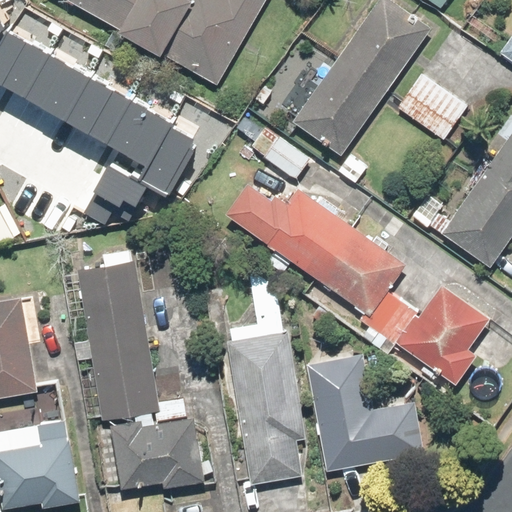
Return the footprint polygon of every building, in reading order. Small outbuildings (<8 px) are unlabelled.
[(69,0),(115,26),(114,29),(157,54),(159,51),(217,85),(265,0),(69,0)] [(431,24),(394,0),(371,0),(293,119),(345,153),(431,24)] [(511,34),(500,53),(511,61),(511,34)] [(0,64),(3,66),(0,69),(119,135),(112,149),(120,154),(94,200),(126,218),(154,167),(175,179),(196,142),(141,112),(146,103),(35,42),(32,49),(7,35),(0,47),(0,64)] [(422,72),(398,108),(443,137),(466,101),(422,72)] [(265,125),(250,146),(295,178),(310,157),(265,125)] [(511,129),(450,218),(439,211),(429,225),(489,267),(511,233),(511,129)] [(245,183),(223,214),(273,250),(266,259),(283,271),(291,260),(362,312),(358,318),(368,325),(361,335),(385,353),(393,342),(452,385),(473,355),(466,350),(488,320),(439,284),(418,313),(387,290),(405,265),(297,187),(288,199),(275,190),(269,200),(245,183)] [(443,203),(429,191),(411,213),(425,225),(443,203)] [(0,209),(0,244),(14,236),(0,209)] [(103,265),(78,269),(103,420),(158,411),(132,248),(101,253),(103,265)] [(304,436),(285,319),(278,320),(269,266),(246,270),(255,324),(224,329),(250,484),(299,476),(293,438),(304,436)] [(20,297),(0,300),(0,396),(35,390),(27,343),(42,340),(37,310),(23,312),(20,297)] [(362,353),(307,362),(325,471),(422,455),(413,402),(371,409),(362,353)] [(164,487),(212,481),(210,465),(201,467),(199,450),(193,451),(187,398),(158,401),(160,416),(110,422),(118,488),(163,483),(164,487)] [(79,498),(64,436),(38,442),(34,423),(0,430),(0,504),(1,511),(39,502),(40,507),(79,498)]
